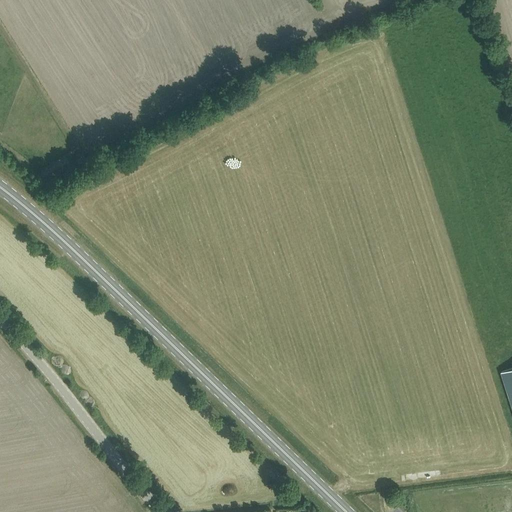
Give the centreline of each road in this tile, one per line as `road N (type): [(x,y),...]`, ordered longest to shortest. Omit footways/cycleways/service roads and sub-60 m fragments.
road 1 (primary): [(345,511),(0,187)]
road 2 (unclassified): [(160,511),(0,318)]
